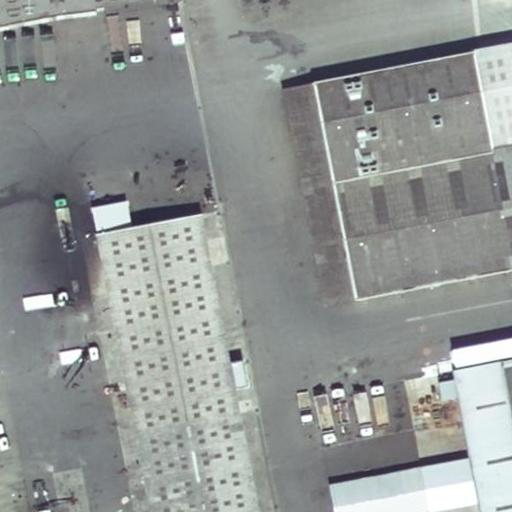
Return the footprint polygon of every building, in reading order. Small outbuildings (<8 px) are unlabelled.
[(471,52),(315,83),(359,303),(511,272),(511,260),(490,148),(471,52)] [(359,303),(315,83),(287,88),(331,309),(359,303)] [(511,143),(490,148),(511,260),(511,143)] [(97,235),(151,511),(258,511),(202,215),(97,235)] [(511,511),(511,360),(454,371),(480,511),(511,511)] [(324,450),(328,479),(358,476),(357,467),(377,464),(374,444),(324,450)] [(332,487),(337,511),(413,511),(448,505),(440,466),(332,487)]
